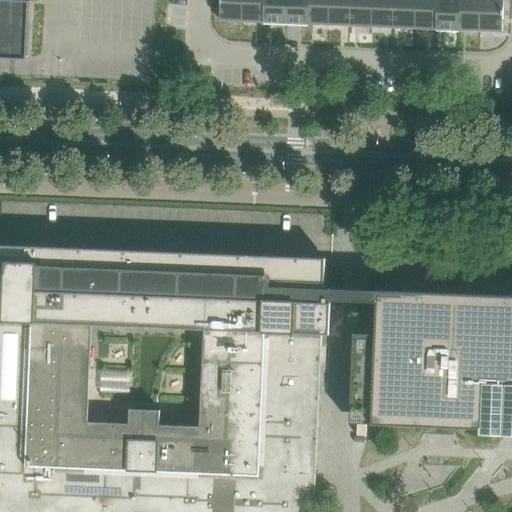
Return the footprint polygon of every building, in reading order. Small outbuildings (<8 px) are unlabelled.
[(0,0),(0,59),(26,60),(27,54),(30,1),(39,1),(38,0),(0,0)] [(220,0),(220,20),(241,21),(242,0),(220,0)] [(242,0),(241,21),(263,22),(264,0),(242,0)] [(264,0),(263,22),(285,23),(285,0),(264,0)] [(285,0),(285,23),(307,24),(307,0),(285,0)] [(307,0),(307,24),(328,25),(329,0),(307,0)] [(329,0),(328,25),(350,26),(351,0),(329,0)] [(351,0),(350,26),(372,26),(372,0),(351,0)] [(372,0),(372,26),(394,27),(394,0),(372,0)] [(394,0),(394,27),(415,28),(416,0),(394,0)] [(416,0),(415,28),(437,29),(438,0),(416,0)] [(438,0),(437,29),(459,30),(460,0),(438,0)] [(460,0),(459,30),(481,31),(481,0),(460,0)] [(481,0),(481,31),(502,32),(503,0),(481,0)] [(0,511),(314,511),(316,476),(321,347),(322,334),(330,334),(331,303),(331,302),(322,302),(323,290),(324,290),(324,288),(325,260),(326,258),(0,245),(0,511)] [(353,333),(352,380),(350,423),(372,424),(480,428),(479,435),(501,435),(507,435),(511,435),(511,296),(378,291),(377,303),(376,334),(353,333)]
